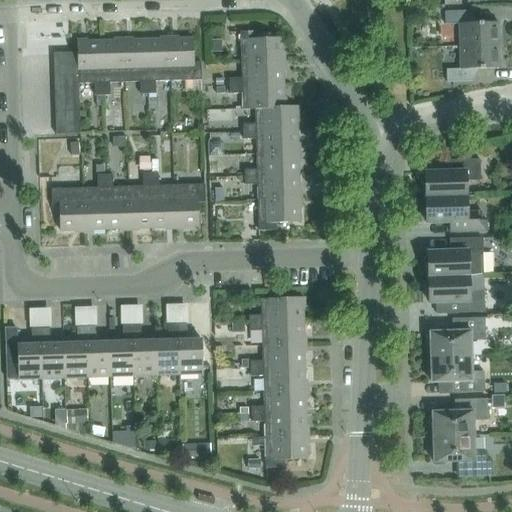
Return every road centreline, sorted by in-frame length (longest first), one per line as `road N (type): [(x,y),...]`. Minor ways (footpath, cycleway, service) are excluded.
road 1 (residential): [(369,256),(182,262),(142,285),(14,289),(11,219)]
road 2 (residential): [(356,511),(369,256)]
road 3 (residential): [(11,219),(6,0)]
road 4 (secondary): [(158,511),(0,463)]
road 5 (residential): [(377,134),(298,7)]
road 6 (residential): [(377,134),(511,108)]
road 7 (residential): [(369,256),(377,134)]
